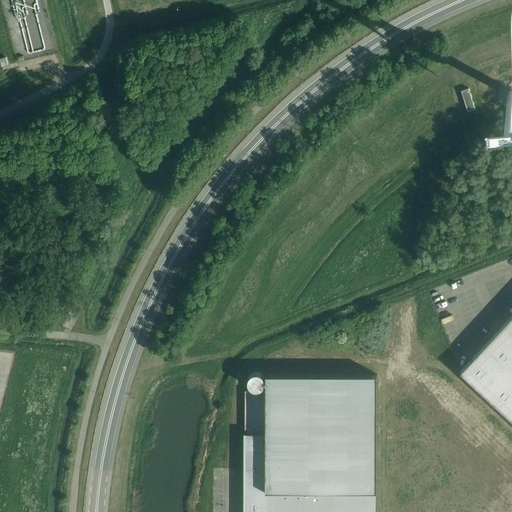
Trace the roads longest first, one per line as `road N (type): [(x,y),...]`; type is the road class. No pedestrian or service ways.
road 1 (tertiary): [(96,511),(108,425),(132,346),(210,199),(268,131),(332,75),(464,0)]
road 2 (unclassified): [(0,114),(96,62),(110,36),(105,0)]
